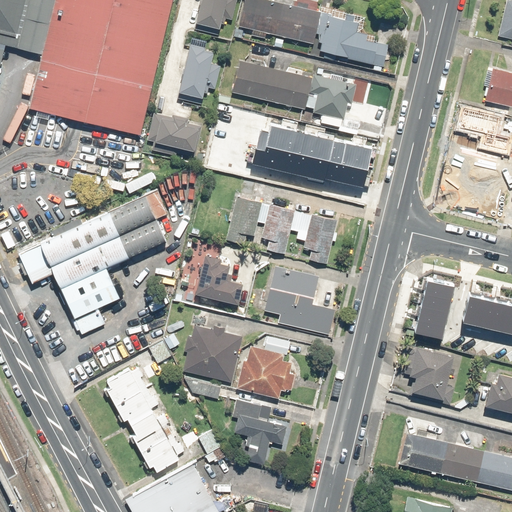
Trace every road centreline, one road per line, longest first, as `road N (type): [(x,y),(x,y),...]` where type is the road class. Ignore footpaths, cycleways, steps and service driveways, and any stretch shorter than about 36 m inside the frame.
road 1 (tertiary): [(393,226),(321,511)]
road 2 (tertiary): [(445,0),(393,226)]
road 3 (secondary): [(102,511),(0,314)]
road 4 (residential): [(511,254),(393,226)]
